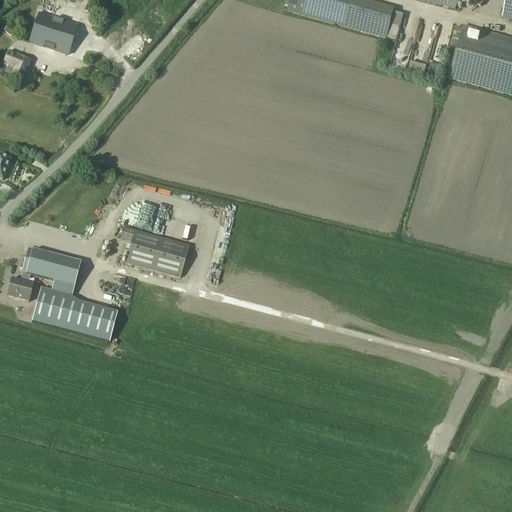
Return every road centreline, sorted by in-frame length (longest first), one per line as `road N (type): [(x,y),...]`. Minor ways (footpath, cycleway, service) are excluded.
road 1 (track): [(511,376),(87,261)]
road 2 (unclassified): [(199,0),(80,141),(0,217)]
